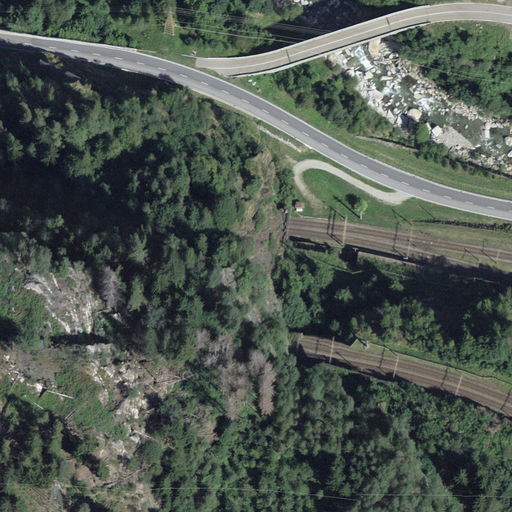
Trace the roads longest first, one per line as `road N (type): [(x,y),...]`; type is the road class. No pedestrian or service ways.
road 1 (primary): [(511,211),(372,169),(176,72)]
road 2 (residential): [(511,19),(435,14),(310,55),(176,72)]
road 3 (primary): [(176,72),(0,40)]
